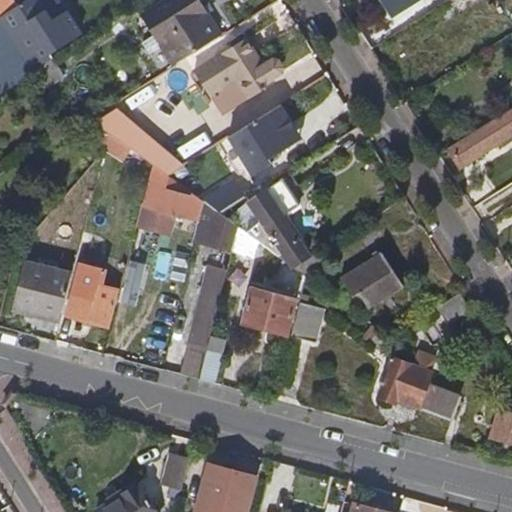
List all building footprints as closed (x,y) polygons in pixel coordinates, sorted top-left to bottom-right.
[(62,0),(25,0),(18,5),(25,15),(28,14),(43,38),(21,53),(32,71),(52,59),(56,56),(52,51),(83,32),(62,0)] [(172,66),(219,37),(195,0),(170,0),(143,17),(154,35),(160,46),(172,66)] [(419,0),(382,0),(394,17),(419,0)] [(0,20),(0,94),(33,74),(32,71),(21,53),(0,20)] [(399,52),(424,35),(418,25),(392,41),(399,52)] [(160,46),(154,35),(140,44),(147,55),(160,46)] [(274,83),(247,41),(195,73),(211,98),(237,81),(250,100),(274,83)] [(32,71),(33,74),(42,88),(63,76),(52,59),(32,71)] [(293,124),(280,105),(239,131),(245,141),(240,145),(247,159),(254,156),(259,164),(262,163),(265,168),(274,163),(271,157),(288,147),(280,132),(293,124)] [(511,110),(450,150),(461,168),(511,135),(511,110)] [(92,150),(105,154),(105,152),(110,136),(98,133),(92,150)] [(132,151),(110,135),(110,136),(105,152),(124,165),(132,151)] [(98,162),(105,154),(92,150),(89,161),(98,162)] [(163,216),(202,226),(208,206),(201,201),(167,176),(156,168),(143,223),(161,226),(163,216)] [(245,202),(243,199),(219,214),(228,220),(235,216),(249,207),(281,260),(293,269),(305,261),(280,220),(296,210),(286,195),(294,189),(287,177),(245,202)] [(219,214),(243,199),(232,182),(201,201),(208,206),(219,214)] [(202,226),(197,245),(233,255),(233,254),(240,229),(228,220),(219,214),(208,206),(202,226)] [(281,260),(249,207),(235,216),(248,235),(254,240),(261,245),(281,260)] [(248,235),(240,229),(233,254),(254,263),(261,245),(254,240),(248,235)] [(324,266),(317,253),(305,261),(293,269),(305,278),(324,266)] [(403,287),(383,254),(340,280),(361,313),(403,287)] [(13,309),(60,322),(73,275),(24,263),(13,309)] [(102,288),(106,272),(81,265),(66,317),(109,328),(118,292),(102,288)] [(208,350),(211,340),(228,275),(208,270),(188,345),(208,350)] [(284,336),(293,301),(251,290),(242,325),(284,336)] [(301,294),(298,304),(306,306),(309,297),(301,294)] [(448,325),(462,316),(450,299),(437,308),(448,325)] [(298,304),(289,337),(314,345),(323,311),(306,306),(298,304)] [(387,338),(371,326),(362,339),(379,352),(387,338)] [(200,381),(215,385),(226,344),(211,340),(208,350),(200,381)] [(417,350),(410,370),(423,373),(421,384),(429,386),(433,372),(436,357),(417,350)] [(393,402),(423,409),(429,386),(421,384),(423,373),(410,370),(385,363),(374,404),(392,408),(393,402)] [(429,386),(423,409),(450,416),(455,392),(429,386)] [(511,444),(511,405),(508,403),(504,410),(497,406),(489,438),(511,444)] [(180,490),(188,462),(168,456),(160,485),(180,490)] [(246,511),(254,478),(206,466),(196,511),(246,511)] [(150,511),(134,486),(94,511),(93,511),(150,511)]
